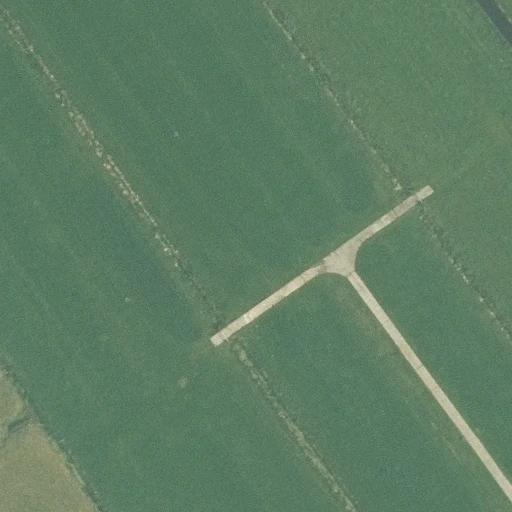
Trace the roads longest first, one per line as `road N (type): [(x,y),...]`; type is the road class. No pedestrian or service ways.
road 1 (track): [(337,258),(511,500)]
road 2 (track): [(211,338),(428,191)]
